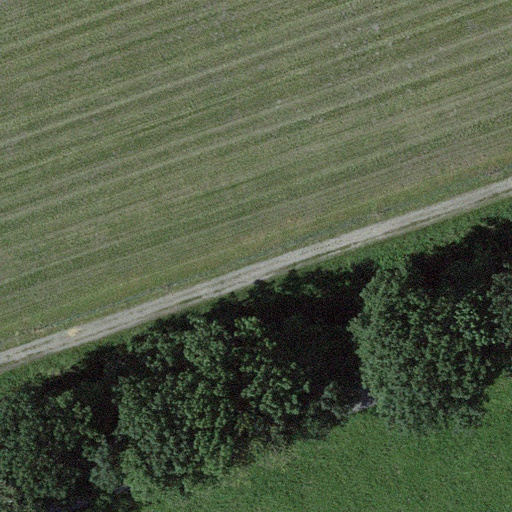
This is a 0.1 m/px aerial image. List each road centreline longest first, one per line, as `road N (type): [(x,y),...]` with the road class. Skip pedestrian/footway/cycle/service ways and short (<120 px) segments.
road 1 (track): [(0,374),(511,194)]
road 2 (unclassified): [(26,511),(511,346)]
